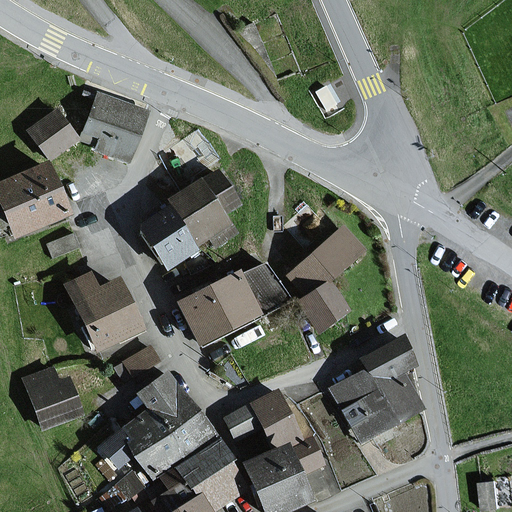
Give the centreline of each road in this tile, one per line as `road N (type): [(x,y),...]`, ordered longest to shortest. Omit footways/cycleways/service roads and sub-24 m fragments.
road 1 (residential): [(171,90),(119,215),(119,236),(178,371),(193,386),(212,398),(241,396),(311,373),(416,320)]
road 2 (tertiary): [(171,90),(342,170),(382,161)]
road 3 (tertiary): [(0,8),(171,90)]
road 4 (tertiary): [(382,161),(390,148),(388,120),(333,0)]
road 5 (residential): [(442,459),(310,511)]
road 6 (residential): [(416,320),(442,459)]
road 7 (residential): [(408,189),(399,220),(416,320)]
road 8 (residential): [(408,189),(511,263)]
